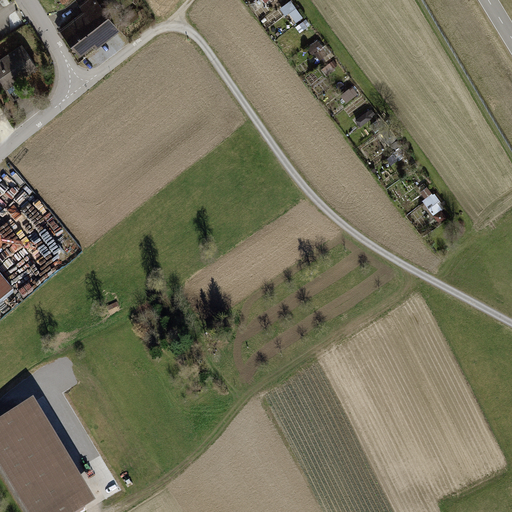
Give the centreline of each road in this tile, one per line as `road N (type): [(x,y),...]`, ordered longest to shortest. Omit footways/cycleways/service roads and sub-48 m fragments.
road 1 (track): [(130,501),(210,441),(263,381),(381,308),(415,270)]
road 2 (residential): [(30,0),(78,87),(0,153)]
